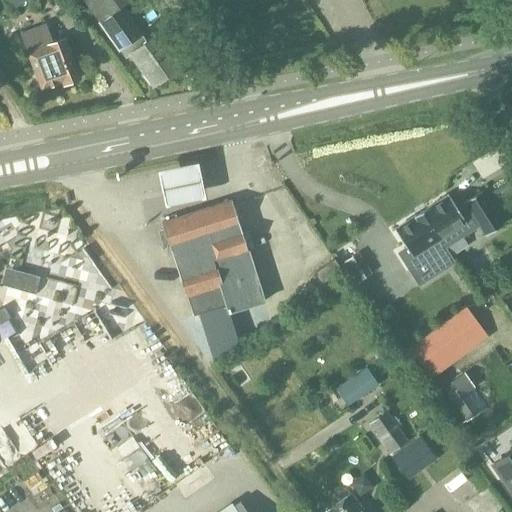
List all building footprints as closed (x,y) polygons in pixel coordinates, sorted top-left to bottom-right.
[(83,0),(99,22),(130,0),(83,0)] [(126,59),(131,55),(153,86),(181,66),(158,33),(146,42),(142,35),(143,34),(125,8),(100,25),(119,53),(121,51),(126,59)] [(46,24),(20,33),(41,88),(62,80),(63,84),(80,78),(65,38),(53,42),(46,24)] [(93,35),(83,38),(90,59),(100,56),(93,35)] [(197,155),(157,164),(165,200),(205,191),(197,155)] [(428,208),(421,212),(444,248),(479,225),(486,236),(503,225),(481,191),(465,202),(466,205),(458,210),(448,195),(428,208)] [(206,210),(163,224),(171,250),(172,250),(187,297),(194,316),(199,315),(226,306),(228,314),(264,303),(248,253),(247,253),(245,249),(254,246),(250,233),(241,236),(231,206),(230,203),(230,202),(206,210)] [(444,248),(421,212),(414,216),(415,217),(394,230),(406,248),(398,253),(409,270),(424,260),(436,279),(456,266),(444,248)] [(60,260),(70,275),(84,266),(74,251),(60,260)] [(122,295),(134,290),(121,256),(108,260),(122,295)] [(334,259),(314,273),(322,284),(342,270),(334,259)] [(0,287),(35,293),(38,276),(48,277),(50,263),(36,261),(34,271),(1,266),(0,273),(0,287)] [(4,304),(0,305),(0,320),(10,315),(4,304)] [(226,306),(199,315),(213,360),(239,343),(230,316),(229,316),(226,306)] [(466,307),(409,350),(432,380),(489,336),(466,307)] [(27,348),(31,358),(51,349),(46,339),(27,348)] [(366,368),(343,383),(355,400),(378,385),(366,368)] [(443,388),(466,420),(480,410),(467,391),(473,387),(464,373),(443,388)] [(391,453),(407,441),(386,412),(369,424),(391,453)] [(23,423),(37,446),(48,439),(35,416),(23,423)] [(419,436),(401,450),(416,472),(435,458),(419,436)] [(110,449),(121,471),(136,464),(131,453),(136,450),(130,439),(110,449)] [(511,450),(510,452),(492,465),(508,487),(511,493),(511,450)] [(326,511),(364,511),(351,492),(325,511),(326,511)] [(483,509),(486,511),(502,511),(492,501),(483,509)] [(236,511),(231,503),(218,511),(236,511)]
